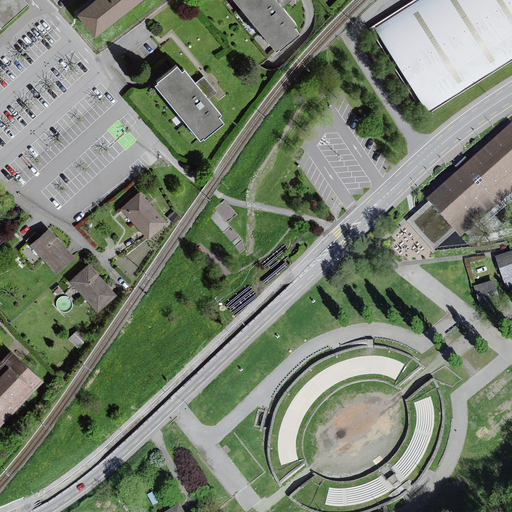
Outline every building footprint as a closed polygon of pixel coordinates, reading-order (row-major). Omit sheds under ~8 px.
[(28,3),(25,0),(0,0),(0,26),(1,27),(28,3)] [(100,0),(98,2),(80,16),(96,36),(142,0),(100,0)] [(236,0),(275,45),(277,43),(278,45),(298,28),(293,22),(296,20),(284,5),(279,0),(236,0)] [(511,0),(412,0),(369,27),(425,116),(511,60),(511,0)] [(177,65),(158,81),(160,83),(157,86),(203,140),(205,138),(206,140),(226,123),(221,117),(224,115),(204,91),(186,69),(183,72),(177,65)] [(511,190),(511,129),(467,170),(412,219),(438,248),(457,231),(462,235),(511,190)] [(167,223),(140,193),(120,211),(147,241),(167,223)] [(72,258),(48,229),(30,244),(54,273),(72,258)] [(511,252),(496,258),(506,287),(511,285),(511,252)] [(115,295),(88,265),(70,282),(97,312),(115,295)] [(498,302),(493,285),(478,289),(483,306),(498,302)] [(85,341),(76,332),(67,341),(75,350),(85,341)] [(390,378),(399,383),(401,382),(415,371),(426,362),(417,355),(403,348),(389,345),(377,345),(374,345),(360,347),(345,351),(336,354),(331,356),(315,365),(304,375),(293,385),(282,401),(279,408),(275,419),(274,427),(272,435),(271,450),(272,460),(275,469),(279,482),(292,472),(305,461),(307,460),(304,450),(303,442),(305,430),(311,415),(319,403),(331,391),(344,383),(356,379),(371,375),(382,376),(390,378)] [(14,355),(9,350),(0,359),(0,429),(44,382),(14,355)] [(447,414),(445,394),(438,376),(428,384),(412,395),(409,396),(411,408),(411,415),(410,428),(406,439),(399,449),(391,458),(388,460),(380,467),(377,468),(368,474),(357,478),(347,480),(336,480),(335,479),(326,476),(318,472),(312,477),(300,487),(291,496),(305,505),(322,509),(334,511),(345,511),(349,511),(361,510),(377,505),(393,498),(401,493),(406,489),(408,488),(412,484),(416,480),(425,470),(429,466),(436,451),(443,436),(447,414)] [(187,511),(182,502),(162,511),(187,511)]
